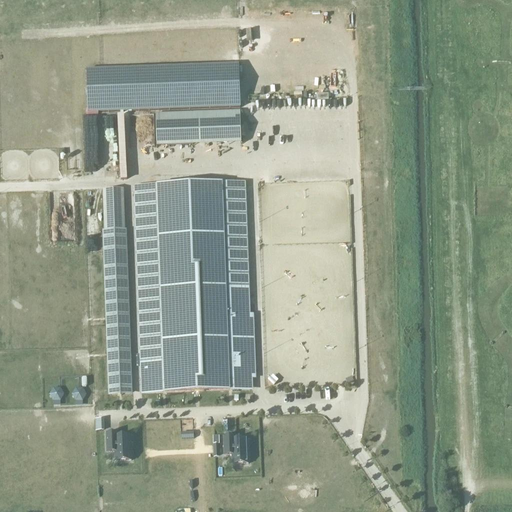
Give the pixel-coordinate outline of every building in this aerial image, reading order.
[(88,114),(238,107),(237,62),(85,71),(88,114)] [(156,148),(241,145),(240,112),(155,115),(156,148)] [(243,185),(138,189),(145,394),(250,390),(250,366),(253,366),(251,317),(248,318),(243,185)] [(123,190),(102,191),(110,396),(131,395),(123,190)] [(53,404),(60,404),(60,402),(64,396),(60,389),(53,389),(50,396),(53,402),(53,404)] [(76,402),(76,404),(83,404),(83,402),(86,396),(83,389),(76,389),(72,396),(76,402)] [(116,437),(116,434),(107,434),(108,453),(116,453),(116,462),(132,461),(131,437),(116,437)] [(233,440),(233,437),(224,437),(225,456),(233,456),(233,465),(249,464),(248,440),(233,440)]
